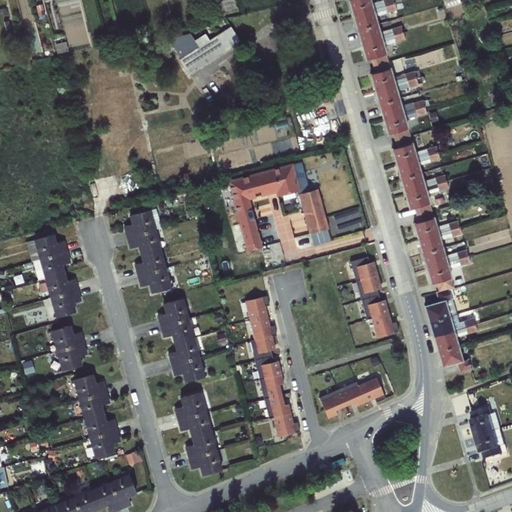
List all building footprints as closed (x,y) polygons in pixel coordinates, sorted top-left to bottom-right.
[(371,3),(370,0),(348,0),(353,15),(373,9),(371,3)] [(381,0),(371,3),(373,9),(385,6),(382,0),(381,0)] [(394,3),(385,6),(387,12),(388,12),(396,10),(394,3)] [(385,6),(373,9),(375,16),(387,12),(385,6)] [(443,6),(436,8),(438,14),(444,12),(443,6)] [(373,9),(353,15),(357,30),(377,24),(375,16),(373,9)] [(377,24),(357,30),(361,44),(381,38),(379,32),(377,24)] [(186,54),(179,59),(189,74),(240,41),(230,26),(209,40),(205,33),(194,40),(198,46),(186,54)] [(392,29),(393,35),(403,32),(401,27),(401,26),(392,29)] [(379,32),(381,38),(393,35),(392,29),(379,32)] [(403,32),(393,35),(395,41),(396,41),(404,39),(403,33),(403,32)] [(393,35),(381,38),(384,47),(397,44),(396,41),(395,41),(393,35)] [(102,36),(95,37),(97,46),(104,45),(102,36)] [(381,38),(361,44),(365,60),(371,58),(386,54),(384,47),(381,38)] [(194,40),(183,49),(186,54),(198,46),(194,40)] [(66,41),(55,44),(57,53),(68,50),(66,41)] [(388,62),(386,54),(371,58),(373,66),(388,62)] [(390,68),(388,62),(373,66),(375,73),(390,68)] [(110,75),(119,73),(119,78),(125,77),(124,71),(119,71),(118,65),(107,68),(110,75)] [(393,77),(390,68),(375,73),(370,74),(374,89),(394,83),(393,77)] [(405,74),(406,80),(416,77),(414,71),(405,74)] [(394,83),(395,84),(406,80),(405,74),(393,77),(394,83)] [(406,80),(408,87),(418,84),(416,78),(416,77),(406,80)] [(406,80),(395,84),(396,90),(408,87),(406,80)] [(395,84),(394,83),(374,89),(379,104),(398,97),(396,90),(395,84)] [(401,105),(398,97),(379,104),(383,119),(403,113),(403,112),(401,105)] [(422,100),(413,103),(415,109),(424,106),(422,100)] [(401,105),(403,112),(415,109),(413,103),(401,105)] [(415,109),(417,116),(426,113),(424,106),(415,109)] [(415,109),(403,112),(403,113),(405,119),(417,116),(415,109)] [(435,111),(429,113),(432,122),(438,121),(435,111)] [(405,119),(403,113),(383,119),(387,134),(393,132),(407,128),(405,119)] [(409,136),(407,128),(393,132),(395,140),(409,136)] [(412,143),(409,136),(395,140),(397,148),(412,143)] [(415,156),(412,143),(397,148),(392,149),(396,164),(416,158),(415,156)] [(427,152),(428,155),(438,152),(436,146),(426,149),(427,152)] [(428,155),(429,158),(430,161),(440,159),(438,152),(428,155)] [(416,158),(396,164),(400,178),(420,172),(417,162),(416,158)] [(293,163),(228,180),(246,251),(262,247),(250,199),(276,192),(277,197),(299,191),(300,193),(309,191),(305,177),(297,179),(293,163)] [(424,184),(420,172),(400,178),(404,194),(425,188),(424,187),(424,184)] [(436,184),(446,181),(444,174),(435,177),(435,181),(436,184)] [(436,184),(438,191),(448,187),(446,182),(446,181),(436,184)] [(436,184),(424,187),(425,188),(426,194),(438,191),(436,184)] [(318,188),(309,191),(300,193),(298,194),(309,234),(329,229),(318,188)] [(426,194),(425,188),(404,194),(409,209),(414,207),(429,203),(426,194)] [(189,195),(182,197),(185,205),(191,203),(189,195)] [(442,197),(434,200),(436,205),(444,203),(442,197)] [(67,200),(53,203),(58,221),(72,217),(67,200)] [(431,210),(429,203),(414,207),(417,215),(431,210)] [(150,210),(155,229),(161,227),(156,208),(150,210)] [(126,238),(155,229),(150,210),(129,215),(131,224),(123,226),(126,238)] [(433,218),(431,210),(417,215),(419,222),(433,218)] [(345,225),(356,224),(355,213),(330,216),(332,229),(345,227),(345,225)] [(436,226),(433,218),(419,222),(413,224),(418,239),(438,232),(436,226)] [(450,229),(450,230),(460,227),(458,220),(448,223),(450,229)] [(436,226),(438,232),(450,229),(448,223),(436,226)] [(460,227),(450,230),(452,236),(461,233),(460,227)] [(140,254),(160,248),(155,229),(126,238),(129,248),(138,246),(140,254)] [(450,230),(450,229),(438,232),(440,239),(452,236),(450,230)] [(440,239),(438,232),(418,239),(422,253),(442,248),(440,239)] [(34,239),(39,259),(68,251),(65,240),(56,243),(54,234),(34,239)] [(0,240),(0,258),(7,256),(5,249),(9,248),(8,247),(20,244),(18,237),(7,240),(6,239),(0,240)] [(31,261),(39,259),(34,239),(26,242),(31,261)] [(137,276),(165,267),(160,248),(140,254),(142,262),(134,265),(137,276)] [(444,255),(442,248),(422,253),(426,268),(446,262),(444,255)] [(456,252),(458,259),(468,256),(466,249),(456,252)] [(39,259),(45,278),(65,273),(63,265),(71,262),(68,251),(39,259)] [(444,255),(446,262),(458,259),(456,252),(444,255)] [(367,256),(350,261),(367,319),(371,318),(376,338),(399,331),(396,322),(392,323),(385,299),(380,301),(376,289),(382,288),(374,261),(369,262),(367,256)] [(458,259),(460,265),(470,262),(468,256),(458,259)] [(38,280),(45,278),(39,259),(31,261),(38,280)] [(206,259),(199,261),(202,271),(209,269),(207,259),(206,259)] [(458,259),(446,262),(448,268),(460,265),(458,259)] [(448,268),(446,262),(426,268),(430,283),(436,282),(451,278),(448,268)] [(165,267),(171,287),(177,285),(172,266),(165,267)] [(165,267),(137,276),(140,287),(148,284),(151,293),(171,287),(165,267)] [(45,278),(50,297),(78,289),(75,278),(67,281),(65,273),(45,278)] [(454,287),(451,278),(436,282),(438,292),(452,288),(454,287)] [(454,298),(452,288),(438,292),(436,292),(439,302),(444,301),(449,316),(456,314),(452,299),(454,298)] [(78,289),(50,297),(55,317),(76,312),(73,303),(81,300),(78,289)] [(277,437),(299,432),(297,422),(294,423),(289,403),(284,404),(279,384),(284,383),(278,360),(273,362),(271,350),(276,349),(273,335),(276,334),(274,326),(271,327),(265,305),(269,304),(267,295),(245,301),(254,340),(250,341),(269,418),(272,417),(277,437)] [(160,326),(188,318),(183,299),(162,304),(165,313),(157,315),(160,326)] [(439,302),(424,306),(429,322),(449,316),(444,301),(439,302)] [(220,313),(213,315),(215,322),(222,320),(220,313)] [(34,316),(32,322),(41,324),(43,318),(34,316)] [(449,316),(429,322),(433,336),(453,330),(451,324),(449,316)] [(173,343),(194,337),(188,318),(160,326),(163,337),(171,335),(173,343)] [(463,320),(465,327),(475,324),(473,318),(463,320)] [(453,330),(453,331),(465,327),(463,320),(451,324),(453,330)] [(475,324),(465,327),(467,333),(477,331),(475,324)] [(50,331),(56,350),(85,343),(82,332),(73,334),(71,325),(50,331)] [(465,327),(453,331),(455,337),(467,333),(465,327)] [(453,330),(433,336),(437,351),(457,345),(455,337),(453,331),(453,330)] [(168,353),(171,364),(199,357),(194,337),(173,343),(176,351),(168,353)] [(85,343),(56,350),(61,370),(82,365),(79,356),(87,354),(85,343)] [(457,345),(437,351),(442,367),(457,362),(462,361),(457,345)] [(199,357),(171,364),(174,375),(182,373),(184,382),(205,376),(199,357)] [(462,361),(457,362),(459,372),(471,369),(468,359),(462,361)] [(73,379),(78,399),(107,392),(103,381),(96,383),(93,374),(73,379)] [(355,382),(320,397),(329,418),(337,415),(335,410),(354,402),(356,406),(374,398),(376,402),(385,398),(376,377),(357,385),(355,382)] [(59,379),(52,383),(56,389),(63,385),(59,379)] [(78,399),(83,418),(104,413),(102,405),(110,403),(107,392),(78,399)] [(177,420),(206,413),(200,392),(180,398),(182,406),(174,409),(177,420)] [(489,406),(470,412),(472,419),(488,414),(489,415),(491,414),(489,406)] [(83,418),(89,437),(118,430),(115,419),(106,421),(104,413),(83,418)] [(191,437),(211,431),(206,413),(177,420),(180,430),(188,428),(191,437)] [(491,414),(489,415),(493,430),(500,428),(496,413),(491,414)] [(472,419),(469,419),(474,435),(493,430),(489,415),(488,414),(472,419)] [(505,444),(500,428),(493,430),(498,446),(500,445),(505,444)] [(118,430),(89,437),(94,457),(115,452),(113,443),(121,441),(118,430)] [(493,430),(474,435),(479,452),(482,452),(498,446),(493,430)] [(188,458),(216,450),(211,431),(191,437),(193,444),(185,447),(188,458)] [(498,446),(482,452),(484,458),(502,453),(500,445),(498,446)] [(139,450),(126,454),(127,457),(132,456),(135,463),(133,463),(142,461),(139,450)] [(216,450),(188,458),(191,469),(199,466),(202,475),(222,469),(216,450)] [(11,454),(5,460),(9,464),(15,458),(11,454)] [(132,456),(127,457),(129,465),(133,463),(135,463),(132,456)] [(128,474),(109,482),(121,509),(131,505),(128,497),(137,494),(128,474)] [(109,482),(91,489),(99,509),(107,506),(109,511),(113,511),(121,509),(109,482)] [(91,489),(72,497),(78,511),(91,511),(99,509),(91,489)] [(78,511),(72,497),(54,504),(57,511),(78,511)]
